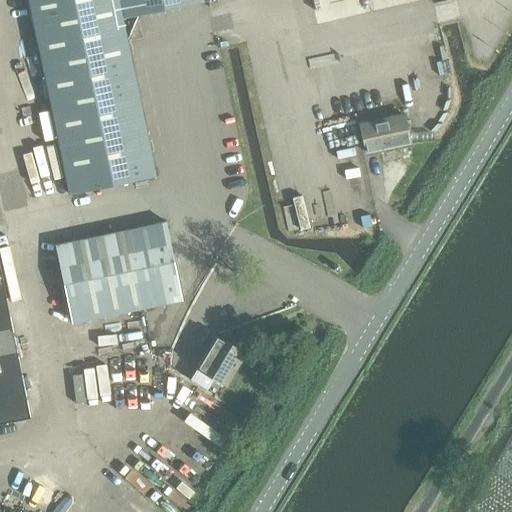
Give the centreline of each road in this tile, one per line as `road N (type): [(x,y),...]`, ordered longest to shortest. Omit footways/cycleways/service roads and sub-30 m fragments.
road 1 (tertiary): [(257,511),(511,94)]
road 2 (residential): [(511,368),(423,511)]
